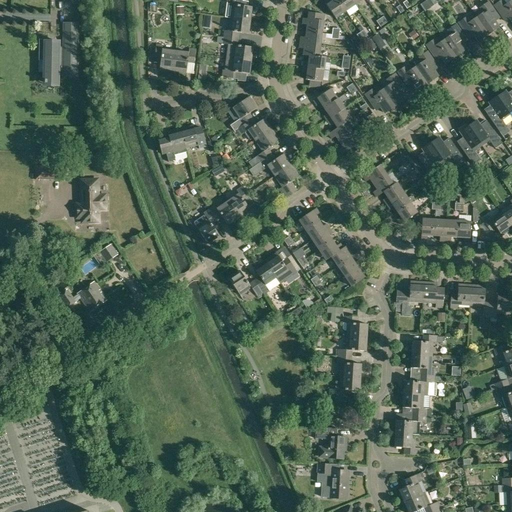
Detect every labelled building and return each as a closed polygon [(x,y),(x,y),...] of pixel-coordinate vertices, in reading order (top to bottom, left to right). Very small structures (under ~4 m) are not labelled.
[(229,18),(249,20),(251,7),(241,6),(241,0),(227,0),(225,17),(229,18)] [(323,0),(335,18),(345,11),(337,0),(332,0),(330,1),(329,0),(323,0)] [(337,0),(345,11),(355,4),(351,0),(337,0)] [(426,0),(420,5),(425,12),(439,1),(438,0),(426,0)] [(509,18),(511,21),(511,0),(506,5),(502,0),(501,0),(494,5),(505,21),(509,18)] [(477,17),(488,34),(498,27),(494,21),(499,18),(488,2),(480,8),(484,13),(477,17)] [(305,30),(321,32),(324,14),(308,12),(307,19),(302,18),(301,24),(306,25),(305,30)] [(202,27),(210,28),(211,16),(204,15),(202,27)] [(474,35),(478,41),(479,43),(485,39),(484,37),(488,34),(477,17),(470,22),(466,17),(458,23),(469,38),(474,35)] [(223,37),(238,39),(239,33),(247,34),(249,20),(229,18),(228,31),(224,30),(223,37)] [(42,61),(42,86),(58,86),(58,77),(58,72),(62,72),(62,77),(78,77),(78,23),(62,23),(62,46),(58,46),(58,40),(38,40),(38,61),(42,61)] [(444,40),(456,56),(460,53),(462,57),(468,52),(462,43),(467,40),(456,24),(448,30),(451,35),(444,40)] [(299,42),(320,44),(321,32),(305,30),(304,37),(299,36),(299,42)] [(409,33),(413,40),(418,36),(414,30),(409,33)] [(379,49),(385,45),(377,34),(371,38),(379,49)] [(238,39),(223,37),(222,44),(226,45),(225,58),(250,61),(252,47),(237,45),(238,39)] [(364,43),(369,51),(376,47),(371,39),(364,43)] [(441,57),(445,63),(456,56),(444,40),(437,44),(434,40),(426,45),(437,61),(441,57)] [(159,69),(172,71),(175,51),(162,49),(163,42),(156,41),(156,45),(153,44),(151,58),(160,59),(159,69)] [(302,55),(308,56),(308,55),(318,57),(318,56),(320,44),(299,42),(298,48),(303,48),(302,55)] [(474,44),(469,46),(474,57),(479,55),(474,44)] [(172,71),(186,73),(187,63),(193,64),(195,50),(189,49),(188,52),(175,51),(172,71)] [(415,67),(427,84),(437,76),(433,71),(438,68),(427,52),(419,57),(422,62),(415,67)] [(302,67),(323,70),(328,70),(329,58),(318,56),(318,57),(308,55),(308,56),(307,62),(303,61),(302,67)] [(249,74),(250,61),(225,58),(224,70),(221,70),(220,77),(237,79),(237,80),(245,81),(246,73),(249,74)] [(341,68),(348,69),(350,60),(342,59),(341,68)] [(305,80),(321,82),(323,70),(302,67),(301,72),(306,73),(305,80)] [(412,85),(416,91),(427,84),(415,67),(408,72),(405,67),(397,73),(407,88),(412,85)] [(383,89),(394,106),(405,99),(401,93),(405,90),(395,74),(387,80),(390,84),(383,89)] [(320,103),(323,108),(337,99),(330,89),(312,101),(316,106),(320,103)] [(380,107),(384,113),(394,106),(383,89),(376,94),(372,89),(364,94),(375,110),(380,107)] [(505,90),(496,96),(509,115),(511,112),(511,90),(508,94),(505,90)] [(326,121),(343,109),(340,104),(346,99),(343,95),(337,99),(323,108),(327,113),(323,116),(326,121)] [(488,103),(490,106),(484,110),(502,136),(509,131),(501,120),(509,115),(496,96),(488,103)] [(240,127),(253,118),(249,113),(257,108),(249,97),(232,108),(240,119),(236,121),(240,127)] [(337,128),(345,122),(350,119),(343,109),(326,121),(329,125),(333,123),(337,128)] [(255,141),(271,130),(264,118),(256,123),(253,118),(240,127),(236,129),(240,136),(244,133),(250,140),(253,138),(255,141)] [(489,140),(494,148),(502,143),(486,121),(479,125),(476,120),(467,126),(481,146),(489,140)] [(339,141),(352,132),(345,122),(337,128),(328,134),(331,139),(335,136),(339,141)] [(180,129),(186,148),(198,145),(199,149),(206,147),(201,128),(194,130),(193,125),(180,129)] [(481,146),(467,126),(459,132),(463,137),(456,141),(472,164),(479,159),(474,151),(481,146)] [(166,153),(168,162),(175,160),(174,156),(186,152),(185,149),(186,148),(180,129),(167,132),(169,140),(158,143),(161,154),(166,153)] [(259,162),(272,154),(268,148),(279,141),(271,130),(255,141),(262,152),(255,157),(259,162)] [(338,149),(341,154),(359,142),(352,132),(339,141),(342,147),(338,149)] [(438,137),(430,143),(444,163),(451,158),(457,165),(464,160),(448,138),(442,142),(438,137)] [(444,163),(430,143),(422,149),(423,152),(417,156),(431,177),(439,172),(436,168),(444,163)] [(249,170),(253,176),(268,167),(274,177),(291,165),(284,154),(275,159),(272,154),(259,162),(259,163),(249,170)] [(279,189),(286,198),(297,190),(291,181),(299,176),(291,165),(274,177),(282,188),(279,189)] [(373,184),(386,175),(380,165),(362,177),(365,182),(369,179),(373,184)] [(34,180),(64,180),(65,167),(35,166),(34,180)] [(465,175),(471,182),(478,177),(473,169),(465,175)] [(479,176),(483,183),(491,178),(486,171),(479,176)] [(376,197),(383,192),(393,185),(386,175),(373,184),(376,190),(372,192),(376,197)] [(82,218),(82,222),(98,222),(97,209),(105,209),(104,196),(97,196),(97,180),(81,180),(81,204),(76,204),(77,218),(82,218)] [(383,200),(386,205),(403,193),(396,183),(393,185),(383,192),(387,197),(383,200)] [(421,189),(424,193),(430,189),(427,185),(421,189)] [(227,200),(239,218),(250,210),(245,202),(250,199),(247,195),(244,189),(242,186),(235,191),(237,194),(227,200)] [(487,193),(484,187),(478,191),(482,196),(487,193)] [(389,209),(393,207),(396,212),(410,203),(414,200),(411,195),(407,198),(403,193),(386,205),(389,209)] [(501,212),(511,227),(511,198),(509,200),(511,204),(501,212)] [(208,208),(217,221),(222,217),(228,225),(239,218),(227,200),(216,208),(214,205),(208,208)] [(259,206),(263,212),(273,205),(270,200),(268,202),(267,201),(259,206)] [(396,220),(399,225),(417,213),(410,203),(396,212),(400,217),(396,220)] [(193,222),(207,243),(219,236),(212,225),(217,221),(208,208),(203,212),(204,215),(193,222)] [(299,220),(305,230),(319,221),(315,216),(319,213),(316,208),(299,220)] [(496,228),(502,236),(511,229),(511,227),(501,212),(491,219),(487,215),(482,219),(490,232),(496,228)] [(433,236),(434,220),(422,219),(421,240),(427,240),(427,236),(433,236)] [(445,242),(446,220),(434,220),(433,236),(440,237),(439,241),(445,242)] [(457,238),(458,221),(446,220),(445,242),(450,242),(450,237),(457,238)] [(305,230),(312,240),(329,228),(326,224),(323,226),(319,221),(305,230)] [(463,243),(469,243),(471,222),(458,221),(457,238),(464,238),(463,243)] [(312,240),(319,250),(332,241),(329,236),(333,233),(329,228),(312,240)] [(326,260),(331,256),(343,248),(340,244),(336,246),(332,241),(319,250),(326,260)] [(93,256),(100,267),(118,255),(111,244),(93,256)] [(331,256),(338,266),(351,257),(347,252),(351,249),(348,245),(343,248),(331,256)] [(276,253),(265,260),(280,283),(297,271),(299,270),(290,255),(281,261),(276,253)] [(338,266),(344,276),(362,264),(358,259),(354,262),(351,257),(338,266)] [(259,276),(253,279),(264,294),(264,295),(269,291),(268,290),(280,283),(265,260),(253,268),(259,276)] [(344,276),(351,286),(365,277),(361,272),(365,269),(362,264),(344,276)] [(228,278),(240,295),(251,287),(258,298),(264,294),(253,279),(248,283),(239,270),(228,278)] [(80,299),(89,312),(106,300),(94,282),(77,294),(73,297),(67,290),(58,296),(67,308),(76,302),(75,301),(80,299)] [(401,314),(410,315),(411,306),(409,306),(409,302),(422,303),(424,283),(410,282),(409,291),(397,291),(395,312),(401,312),(401,314)] [(424,283),(422,303),(435,304),(435,308),(442,308),(443,293),(436,292),(437,283),(424,283)] [(470,306),(471,285),(458,284),(458,289),(451,288),(449,309),(457,309),(457,305),(470,306)] [(323,293),(332,290),(330,285),(321,288),(323,293)] [(485,286),(471,285),(470,306),(483,307),(482,320),(480,320),(480,328),(487,328),(488,317),(489,317),(490,302),(484,302),(485,286)] [(489,317),(496,317),(496,313),(510,314),(511,294),(497,293),(497,302),(490,302),(489,317)] [(302,301),(306,308),(313,303),(312,303),(312,302),(311,302),(311,301),(310,301),(309,301),(309,300),(308,300),(307,300),(306,300),(305,300),(304,300),(303,301),(302,301)] [(290,313),(293,319),(304,312),(300,306),(290,313)] [(330,321),(339,322),(340,314),(340,312),(331,311),(331,313),(330,321)] [(346,337),(366,338),(367,325),(358,324),(358,317),(343,316),(342,323),(343,323),(342,329),(344,331),(347,331),(346,337)] [(255,324),(258,329),(268,323),(265,318),(255,324)] [(412,341),(411,355),(431,356),(432,343),(440,343),(442,343),(442,340),(442,336),(422,335),(421,342),(412,341)] [(337,356),(352,357),(353,351),(365,352),(366,338),(346,337),(345,349),(335,349),(335,356),(337,356)] [(499,354),(503,366),(511,363),(511,348),(509,350),(507,344),(492,349),(495,355),(499,354)] [(431,356),(411,355),(410,368),(421,369),(421,375),(435,376),(435,369),(430,368),(431,356)] [(340,376),(360,378),(361,364),(352,364),(352,357),(337,356),(336,362),(336,363),(341,363),(340,376)] [(511,363),(503,366),(508,379),(511,377),(511,363)] [(403,394),(423,395),(428,396),(428,382),(440,383),(441,377),(438,376),(435,376),(421,375),(421,382),(403,381),(403,394)] [(359,391),(360,378),(340,376),(339,382),(335,382),(334,396),(349,397),(350,391),(359,391)] [(508,379),(489,386),(491,391),(495,390),(495,391),(510,386),(508,379)] [(501,396),(506,408),(511,405),(511,390),(510,385),(510,386),(495,391),(498,397),(501,396)] [(412,408),(411,415),(431,416),(432,409),(422,408),(423,395),(403,394),(402,407),(412,408)] [(466,419),(473,418),(470,404),(463,405),(466,419)] [(415,435),(418,435),(419,422),(428,422),(431,423),(431,416),(411,415),(411,421),(395,420),(394,434),(415,435)] [(317,457),(343,459),(344,445),(345,445),(346,437),(335,436),(336,428),(307,426),(307,427),(315,427),(315,439),(326,439),(325,447),(318,447),(317,457)] [(403,454),(420,455),(420,448),(414,448),(415,435),(394,434),(393,447),(403,448),(403,454)] [(329,498),(346,499),(347,471),(338,471),(338,464),(317,463),(317,473),(325,474),(325,484),(321,486),(321,494),(324,498),(329,498)] [(419,478),(417,474),(400,481),(402,488),(398,489),(403,502),(422,494),(425,492),(419,478)] [(511,477),(501,479),(501,485),(511,484),(511,477)] [(506,492),(506,505),(511,504),(511,484),(501,485),(501,492),(506,492)] [(424,511),(430,511),(439,508),(437,502),(432,504),(427,492),(425,492),(422,494),(403,502),(407,511),(413,511),(423,508),(424,511)]
